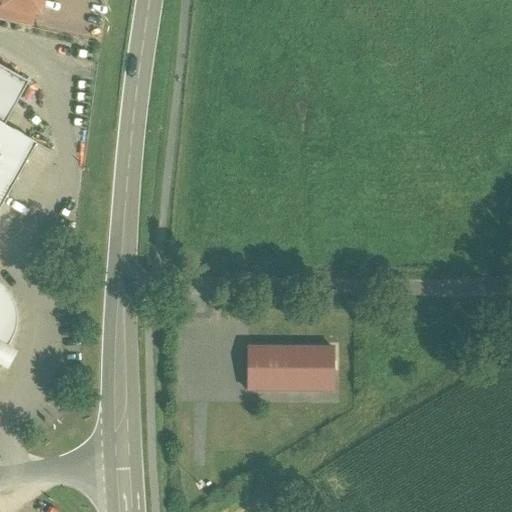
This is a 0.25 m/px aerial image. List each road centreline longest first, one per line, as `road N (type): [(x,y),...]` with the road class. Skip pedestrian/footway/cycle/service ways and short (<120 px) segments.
road 1 (unclassified): [(511,284),(312,293),(120,286)]
road 2 (secondary): [(150,0),(120,286)]
road 3 (secondary): [(120,286),(125,511)]
